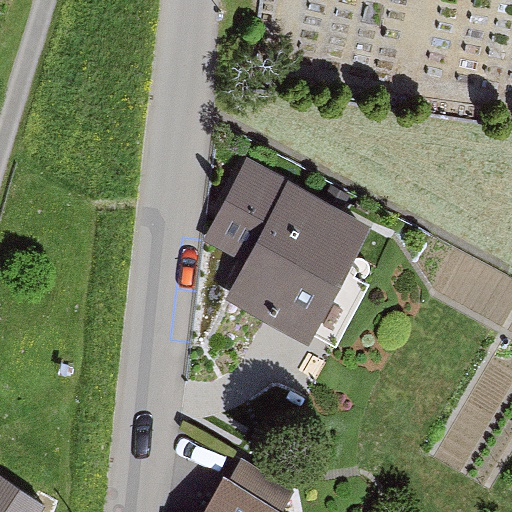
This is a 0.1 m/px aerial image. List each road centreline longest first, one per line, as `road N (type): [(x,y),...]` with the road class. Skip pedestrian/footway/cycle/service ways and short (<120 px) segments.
road 1 (trunk): [(269,0),(156,199),(0,507)]
road 2 (tertiary): [(189,0),(135,511)]
road 3 (track): [(51,0),(0,162)]
